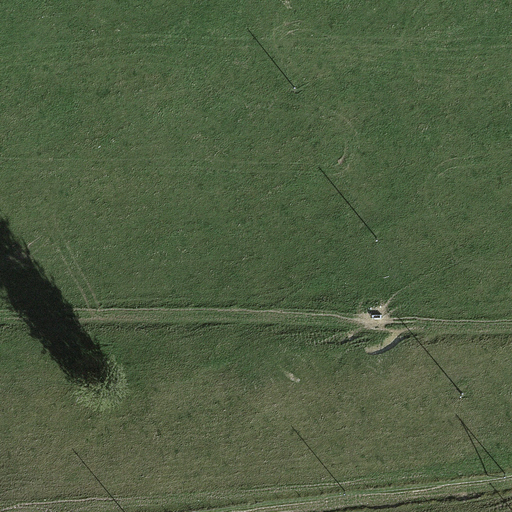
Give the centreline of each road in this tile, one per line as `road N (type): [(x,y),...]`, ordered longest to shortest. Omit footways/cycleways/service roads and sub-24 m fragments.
road 1 (track): [(0,315),(511,325)]
road 2 (track): [(511,482),(306,511)]
